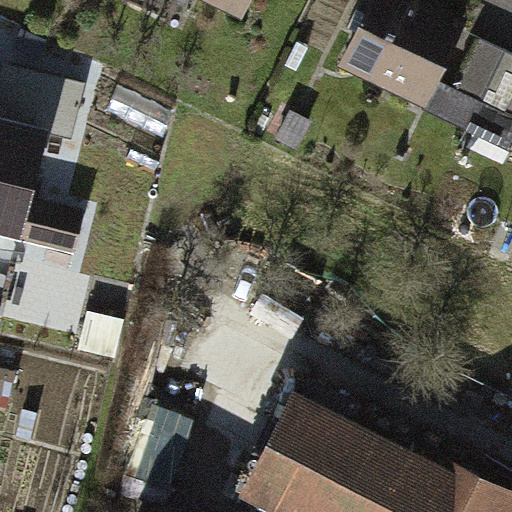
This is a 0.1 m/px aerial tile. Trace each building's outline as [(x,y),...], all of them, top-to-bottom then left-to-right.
[(269,0),(234,0),(264,13),(269,0)] [(458,14),(429,0),(370,0),(338,68),(414,104),(458,14)] [(4,105),(0,104),(0,226),(91,247),(98,216),(57,207),(72,139),(94,144),(108,82),(14,61),(4,105)] [(511,99),(490,149),(511,159),(511,99)] [(511,511),(511,478),(329,388),(273,500),(298,511),(511,511)] [(141,463),(176,473),(195,407),(160,397),(141,463)]
